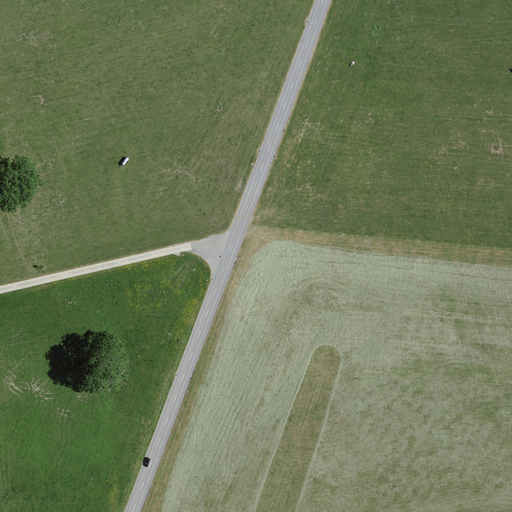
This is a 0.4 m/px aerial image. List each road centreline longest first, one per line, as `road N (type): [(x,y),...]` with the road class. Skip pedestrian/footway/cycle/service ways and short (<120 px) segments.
road 1 (tertiary): [(133,511),(321,0)]
road 2 (track): [(234,238),(0,292)]
